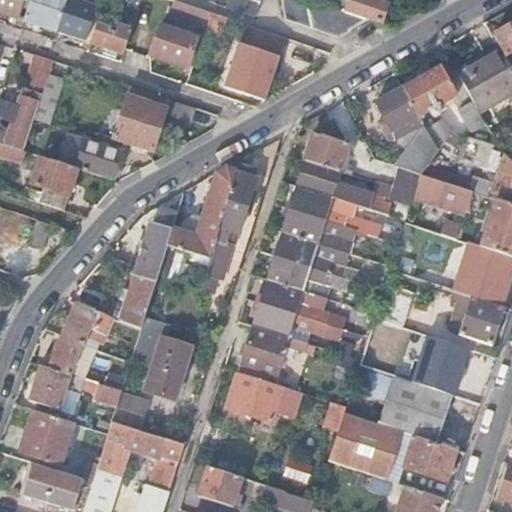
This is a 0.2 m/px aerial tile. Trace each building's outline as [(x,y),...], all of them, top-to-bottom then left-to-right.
[(0,0),(0,12),(17,18),(22,0),(0,0)] [(31,0),(25,20),(58,31),(67,0),(31,0)] [(67,0),(58,31),(87,41),(97,8),(82,3),(74,0),(67,0)] [(228,0),(225,7),(255,17),(260,3),(258,2),(258,0),(228,0)] [(309,0),(280,0),(284,19),(297,18),(298,24),(310,22),(311,28),(323,27),(324,33),(336,32),(337,39),(369,21),(346,13),(309,0)] [(350,0),(346,13),(369,21),(380,25),(386,7),(376,4),(377,0),(350,0)] [(207,27),(207,25),(211,14),(175,2),(171,14),(207,27)] [(221,30),(224,19),(211,14),(207,25),(221,30)] [(97,25),(106,28),(108,21),(99,17),(97,25)] [(125,53),(132,31),(112,24),(110,29),(106,28),(97,25),(91,42),(109,48),(107,54),(117,57),(119,51),(125,53)] [(511,25),(493,36),(500,49),(511,69),(511,25)] [(161,26),(151,56),(187,69),(197,38),(161,26)] [(225,88),(264,101),(280,57),(275,56),(281,38),(253,28),(247,47),(239,44),(225,88)] [(481,59),(456,72),(480,114),(511,95),(511,69),(500,49),(486,56),(488,60),(483,63),(481,59)] [(0,100),(0,134),(3,125),(0,124),(0,123),(1,119),(11,122),(6,137),(4,145),(23,151),(34,120),(48,75),(53,61),(33,54),(16,108),(12,107),(12,105),(0,100)] [(442,68),(404,89),(419,117),(429,112),(433,117),(435,118),(438,119),(440,118),(441,116),(441,114),(438,107),(458,96),(442,68)] [(64,80),(48,75),(34,120),(49,125),(64,80)] [(131,144),(131,147),(148,153),(149,150),(153,151),(164,116),(170,100),(130,87),(116,133),(102,128),(100,134),(131,144)] [(419,117),(404,89),(377,105),(386,122),(387,121),(393,132),(387,136),(392,143),(396,141),(423,126),(424,126),(419,117)] [(196,110),(170,100),(164,116),(191,123),(196,110)] [(472,103),(459,111),(472,134),(486,127),(472,103)] [(387,121),(386,122),(381,124),(387,136),(393,132),(387,121)] [(453,133),(453,132),(446,122),(428,132),(438,151),(453,133)] [(408,155),(426,130),(424,126),(423,126),(396,141),(408,155)] [(438,151),(428,132),(426,130),(408,155),(399,168),(402,169),(420,175),(427,166),(438,151)] [(56,162),(64,165),(66,158),(78,162),(86,138),(67,132),(56,162)] [(460,138),(453,133),(439,150),(449,157),(456,149),(454,147),(460,138)] [(315,134),(306,161),(341,172),(350,145),(315,134)] [(64,165),(77,169),(114,181),(124,150),(86,138),(78,162),(66,158),(64,165)] [(4,145),(2,144),(0,149),(0,153),(22,161),(25,152),(23,151),(4,145)] [(494,199),(511,204),(511,156),(492,149),(489,159),(486,168),(499,173),(496,183),(491,197),(494,199)] [(41,203),(64,210),(77,169),(64,165),(56,162),(41,157),(33,184),(46,189),(41,203)] [(486,168),(489,159),(482,157),(479,166),(486,168)] [(341,172),(306,161),(298,187),(334,198),(355,206),(367,209),(372,194),(338,184),(342,173),(341,172)] [(474,181),(427,166),(420,175),(471,191),(473,185),(474,181)] [(237,172),(217,240),(228,244),(230,238),(236,240),(239,233),(240,233),(256,180),(249,178),(251,172),(238,168),(237,172)] [(227,169),(217,174),(199,235),(185,232),(174,228),(168,245),(210,260),(217,240),(237,172),(227,169)] [(413,197),(420,175),(402,169),(391,201),(372,194),(367,209),(405,222),(413,197)] [(471,191),(420,175),(413,197),(465,214),(473,192),(471,191)] [(482,178),(479,186),(477,193),(491,197),(496,183),(482,178)] [(27,182),(22,196),(41,203),(46,189),(33,184),(27,182)] [(357,231),(377,238),(379,231),(380,226),(352,217),(330,210),(334,198),(298,187),(291,210),(357,231)] [(352,217),(355,206),(334,198),(330,210),(352,217)] [(511,204),(494,199),(480,247),(511,257),(511,204)] [(193,208),(181,204),(177,215),(174,228),(185,232),(193,208)] [(357,231),(291,210),(283,233),(319,245),(323,233),(345,239),(353,242),(357,231)] [(136,277),(156,283),(158,278),(168,245),(174,228),(177,215),(166,212),(161,214),(158,224),(154,223),(136,277)] [(49,225),(34,220),(25,247),(39,252),(49,225)] [(430,230),(405,222),(400,238),(398,244),(389,271),(414,279),(430,230)] [(441,234),(456,239),(460,227),(445,222),(441,234)] [(319,245),(283,233),(276,257),(342,277),(350,280),(354,281),(358,270),(338,263),(316,256),(319,245)] [(319,245),(341,252),(345,239),(323,233),(319,245)] [(511,257),(480,247),(469,244),(453,291),(461,294),(472,297),(501,306),(511,271),(511,257)] [(338,263),(341,252),(319,245),(316,256),(338,263)] [(342,277),(276,257),(268,280),(304,291),(308,280),(331,287),(339,289),(342,277)] [(100,265),(87,280),(93,286),(109,268),(100,265)] [(350,280),(342,277),(339,289),(346,292),(350,280)] [(304,291),(268,280),(261,303),(327,323),(330,313),(318,308),(300,303),(304,291)] [(321,297),(327,298),(331,287),(308,280),(304,291),(321,297)] [(398,290),(385,285),(383,290),(375,317),(387,321),(402,326),(407,310),(393,305),(398,290)] [(321,297),(304,291),(300,303),(318,308),(321,297)] [(472,297),(461,294),(452,324),(462,328),(472,297)] [(492,345),(504,307),(501,306),(472,297),(462,328),(460,335),(492,345)] [(79,303),(65,336),(85,344),(87,339),(103,344),(115,319),(79,303)] [(327,323),(261,303),(253,327),(290,338),(293,326),(323,335),(327,323)] [(345,318),(330,313),(327,323),(342,328),(345,318)] [(162,339),(167,324),(145,317),(140,332),(162,339)] [(379,343),(387,321),(375,317),(369,336),(368,339),(367,340),(379,343)] [(290,338),(253,327),(241,365),(277,376),(286,347),(305,352),(308,343),(290,338)] [(140,332),(132,360),(153,366),(162,339),(140,332)] [(65,336),(51,369),(61,372),(72,375),(86,379),(99,349),(85,344),(65,336)] [(162,339),(153,366),(146,392),(174,401),(190,348),(162,339)] [(371,369),(379,343),(367,340),(361,359),(360,365),(371,369)] [(453,396),(462,399),(472,366),(431,352),(420,385),(453,396)] [(51,369),(40,366),(30,401),(61,410),(67,390),(81,395),(83,390),(86,379),(72,375),(61,372),(51,369)] [(362,390),(383,399),(391,378),(371,369),(362,390)] [(109,374),(105,385),(122,390),(126,379),(109,374)] [(282,387),(238,374),(228,409),(271,422),(274,412),(276,406),(281,391),(282,387)] [(420,385),(397,377),(381,424),(401,431),(415,436),(437,443),(453,396),(420,385)] [(86,379),(83,390),(97,395),(95,400),(117,407),(122,392),(122,390),(105,385),(86,379)] [(276,406),(274,412),(295,419),(303,393),(282,387),(281,391),(276,406)] [(117,408),(146,417),(150,402),(122,392),(117,407),(117,408)] [(345,412),(346,405),(332,401),(323,428),(338,432),(345,412)] [(117,408),(113,420),(142,430),(146,417),(117,408)] [(62,465),(75,424),(34,411),(21,453),(62,465)] [(381,424),(345,412),(338,432),(329,460),(373,475),(386,479),(401,431),(381,424)] [(112,423),(107,439),(126,445),(125,448),(161,459),(163,456),(169,458),(165,474),(174,477),(184,445),(112,423)] [(405,466),(415,436),(401,431),(386,479),(392,482),(399,484),(405,466)] [(446,480),(457,450),(437,443),(415,436),(405,466),(446,480)] [(104,448),(118,452),(123,454),(125,448),(126,445),(107,439),(104,448)] [(97,470),(111,474),(118,452),(104,448),(100,459),(97,470)] [(81,478),(93,482),(97,470),(100,459),(93,456),(91,462),(86,461),(81,478)] [(288,460),(284,475),(309,483),(314,468),(288,460)] [(511,465),(500,499),(511,502),(511,465)] [(242,478),(208,467),(199,497),(241,510),(242,505),(235,502),(242,478)] [(83,511),(110,511),(121,478),(111,474),(97,470),(93,482),(83,511)] [(50,473),(42,500),(73,509),(82,483),(50,473)] [(392,482),(386,479),(373,475),(369,487),(388,494),(392,482)] [(411,488),(399,484),(392,482),(388,494),(387,498),(406,504),(411,488)] [(253,495),(263,498),(266,486),(256,483),(253,495)] [(162,511),(169,492),(146,485),(143,498),(139,511),(162,511)] [(277,503),(281,491),(266,486),(263,498),(277,503)] [(437,511),(442,499),(411,488),(406,504),(403,511),(437,511)] [(312,511),(313,509),(316,501),(285,492),(281,506),(298,511),(312,511)]
